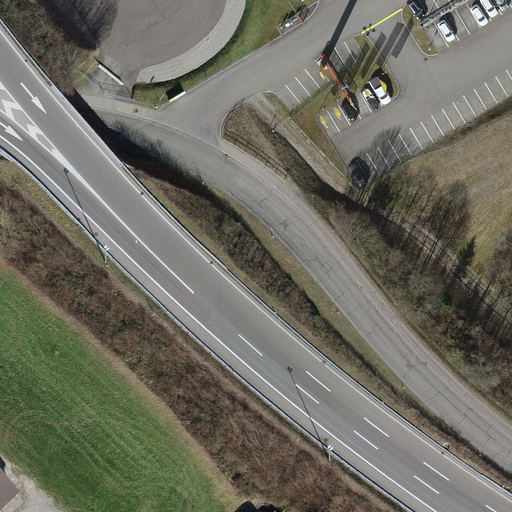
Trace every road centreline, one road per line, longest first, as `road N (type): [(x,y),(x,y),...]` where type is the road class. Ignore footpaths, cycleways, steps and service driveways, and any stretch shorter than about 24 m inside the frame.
road 1 (unclassified): [(0,118),(133,133),(229,177),(297,227),(416,376),(511,457)]
road 2 (motorway): [(0,56),(240,325)]
road 3 (track): [(241,86),(347,194),(405,222),(511,316)]
road 4 (motorway): [(0,123),(240,325)]
road 5 (motorway): [(240,325),(480,511)]
